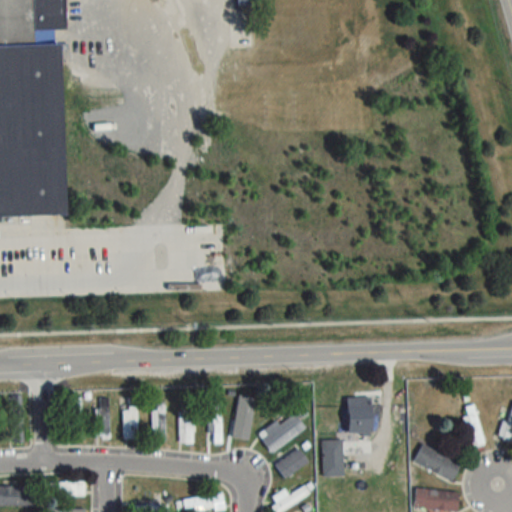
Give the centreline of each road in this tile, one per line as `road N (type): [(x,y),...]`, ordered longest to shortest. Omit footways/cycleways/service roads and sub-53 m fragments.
road 1 (residential): [(0,367),(511,351)]
road 2 (residential): [(0,466),(195,471),(235,483)]
